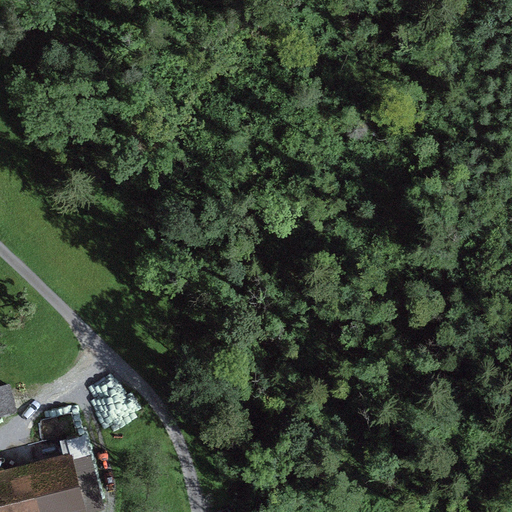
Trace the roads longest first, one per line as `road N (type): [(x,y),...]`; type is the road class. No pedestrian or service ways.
road 1 (residential): [(197,511),(164,411),(0,247)]
road 2 (track): [(8,439),(36,400),(111,358)]
